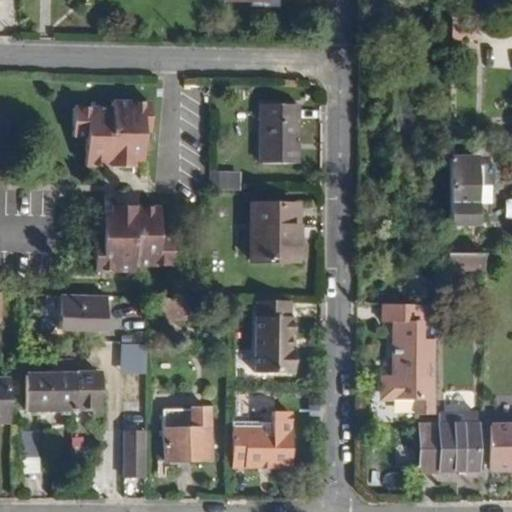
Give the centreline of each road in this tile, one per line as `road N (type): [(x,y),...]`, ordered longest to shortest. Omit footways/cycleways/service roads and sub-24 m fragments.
road 1 (residential): [(339,511),(343,67)]
road 2 (residential): [(343,67),(0,59)]
